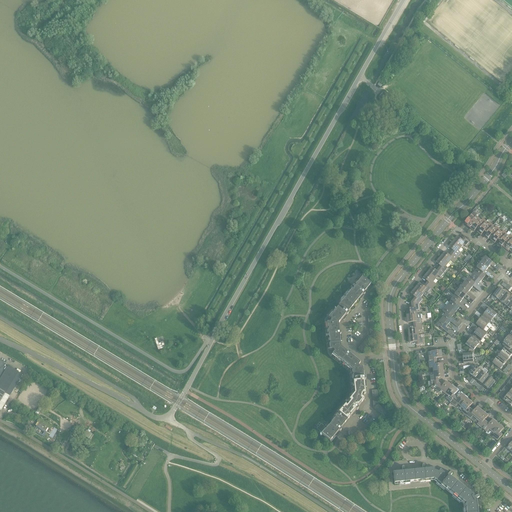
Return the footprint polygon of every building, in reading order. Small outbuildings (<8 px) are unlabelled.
[(392,99),(383,92),(379,98),(387,105),(392,99)] [(471,228),(479,218),(476,216),(478,215),(474,212),(465,223),(466,223),(468,225),(467,226),(471,228)] [(478,233),(486,222),(483,219),(481,220),(479,218),(471,228),(474,232),(475,231),(478,233)] [(484,236),(493,226),(493,225),(490,223),(488,224),(486,222),(478,233),(481,235),(482,235),(484,236)] [(491,240),(499,230),(500,230),(497,227),(495,228),(493,226),(484,236),(488,239),(489,239),(491,240)] [(498,244),(506,234),(507,234),(503,231),(502,232),(499,230),(491,240),(495,243),(496,243),(498,244)] [(505,248),(511,239),(511,236),(510,235),(509,236),(506,234),(498,244),(502,247),(505,248)] [(470,242),(464,238),(463,240),(458,236),(454,242),(461,248),(464,245),(467,247),(470,242)] [(459,251),(461,248),(454,242),(449,247),(454,251),(452,253),(458,258),(462,253),(459,251)] [(458,258),(452,253),(450,256),(445,252),(441,257),(449,263),(451,260),(454,263),(458,258)] [(446,267),(449,263),(441,257),(436,263),(441,266),(439,269),(445,273),(449,269),(446,267)] [(500,268),(486,257),(482,262),(488,268),(491,265),(498,271),(500,268)] [(494,277),(486,271),(488,268),(482,262),(477,268),(486,275),(489,277),(492,279),(494,277)] [(445,273),(439,269),(437,271),(433,267),(428,273),(436,279),(439,276),(441,278),(445,273)] [(486,275),(477,268),(478,268),(474,273),(482,280),(486,275)] [(434,282),(436,279),(428,273),(424,278),(428,282),(426,284),(432,289),(436,284),(434,282)] [(479,283),(482,280),(474,273),(469,279),(469,278),(483,290),(485,287),(479,283)] [(364,292),(371,284),(362,276),(355,285),(356,286),(352,290),(351,289),(345,296),(355,303),(362,294),(363,295),(364,295),(364,294),(365,293),(364,292)] [(483,290),(469,278),(464,284),(471,289),(473,287),(481,292),(483,290)] [(426,297),(432,289),(426,284),(425,287),(420,283),(415,288),(423,295),(426,297)] [(469,292),(471,289),(464,284),(460,289),(474,301),(476,298),(469,292)] [(497,298),(503,290),(500,287),(493,295),(497,298)] [(421,298),(423,295),(415,288),(411,294),(416,297),(412,302),(420,305),(424,300),(421,298)] [(474,301),(460,289),(455,295),(462,300),(465,297),(472,303),(474,301)] [(500,301),(507,293),(503,290),(497,298),(500,301)] [(504,304),(510,296),(507,293),(500,301),(504,304)] [(460,303),(462,300),(455,295),(451,300),(460,307),(463,309),(465,311),(467,309),(460,303)] [(347,312),(355,303),(345,296),(338,305),(339,306),(337,308),(336,307),(327,318),(330,320),(330,321),(338,324),(345,315),(346,315),(347,315),(348,314),(348,313),(348,312),(347,312)] [(460,307),(451,300),(451,301),(449,303),(448,301),(446,304),(447,305),(456,312),(460,307)] [(420,311),(420,305),(412,302),(412,308),(406,309),(407,316),(417,315),(417,311),(420,311)] [(456,312),(447,305),(442,311),(446,314),(451,318),(451,317),(456,312)] [(497,314),(489,308),(486,312),(494,318),(497,314)] [(494,318),(486,312),(483,316),(484,316),(487,319),(486,320),(489,323),(490,321),(491,322),(494,318)] [(422,324),(421,318),(421,314),(417,315),(407,316),(408,323),(414,322),(414,325),(422,324)] [(456,322),(451,317),(451,318),(446,314),(442,319),(449,325),(451,322),(458,328),(460,325),(456,322)] [(489,323),(486,320),(487,319),(484,316),(483,317),(482,317),(479,320),(487,327),(490,323),(489,323)] [(446,328),(449,325),(442,319),(437,325),(451,336),(453,333),(446,328)] [(487,327),(479,320),(476,324),(481,328),(479,329),(483,332),(484,330),(487,327)] [(340,347),(339,335),(340,335),(341,334),(340,333),(340,332),(339,332),(338,324),(330,321),(330,323),(326,323),(328,350),(332,350),(333,351),(340,347)] [(422,330),(422,324),(414,325),(414,328),(408,329),(409,336),(419,335),(419,331),(422,330)] [(486,334),(487,333),(484,330),(483,332),(479,329),(479,328),(476,332),(484,338),(487,335),(486,334)] [(484,338),(476,332),(473,336),(474,336),(477,339),(476,340),(479,343),(480,342),(481,342),(484,338)] [(424,345),(423,338),(420,339),(419,335),(409,336),(410,343),(416,342),(416,345),(424,345)] [(479,343),(476,340),(477,339),(474,336),(473,337),(472,337),(469,341),(477,347),(480,343),(479,343)] [(511,347),(511,343),(506,339),(503,343),(504,343),(502,345),(506,347),(507,346),(510,349),(511,349),(511,347)] [(477,347),(469,341),(466,344),(470,348),(469,351),(474,352),(475,351),(474,350),(477,347)] [(511,355),(511,352),(509,350),(510,349),(507,346),(506,347),(502,351),(510,357),(511,355)] [(360,364),(354,359),(349,355),(350,355),(350,354),(349,353),(349,352),(348,352),(347,352),(347,353),(340,347),(333,351),(333,352),(331,355),(350,371),(358,367),(358,366),(360,364)] [(442,357),(442,350),(432,351),(432,355),(428,356),(429,362),(437,361),(436,358),(442,357)] [(473,358),(473,354),(474,353),(474,352),(469,351),(468,354),(463,354),(464,359),(473,358)] [(510,357),(502,351),(500,354),(500,355),(504,358),(503,359),(506,362),(507,360),(507,361),(510,357)] [(506,362),(503,359),(504,358),(500,355),(499,356),(496,359),(504,365),(506,362)] [(474,362),(473,358),(464,359),(464,364),(469,363),(471,366),(476,363),(475,362),(474,362)] [(504,365),(496,359),(493,363),(500,369),(504,365)] [(0,361),(0,410),(1,411),(10,395),(10,396),(23,375),(18,372),(0,361)] [(444,370),(443,363),(437,364),(437,361),(429,362),(430,368),(433,367),(434,371),(444,370)] [(472,376),(479,368),(475,365),(476,364),(476,363),(471,366),(467,368),(469,372),(469,373),(472,376)] [(476,379),(482,371),(483,370),(483,369),(480,366),(479,368),(472,376),(476,379)] [(365,395),(364,382),(365,381),(365,380),(364,378),(363,378),(362,368),(359,368),(358,367),(350,371),(353,394),(361,397),(362,395),(365,395)] [(439,383),(438,378),(444,377),(444,370),(434,371),(434,375),(430,376),(431,387),(439,383)] [(480,381),(486,374),(482,371),(476,379),(480,381)] [(483,384),(489,377),(486,374),(480,381),(483,384)] [(487,387),(493,380),(489,377),(483,384),(487,387)] [(490,390),(496,382),(493,380),(487,387),(490,390)] [(446,394),(452,386),(447,381),(443,386),(439,383),(431,387),(440,394),(443,391),(446,394)] [(454,395),(457,390),(452,386),(446,394),(443,396),(451,403),(456,397),(454,395)] [(357,408),(364,400),(361,398),(361,397),(353,394),(338,412),(348,420),(355,411),(356,411),(357,411),(358,410),(357,409),(357,408)] [(461,406),(467,398),(462,394),(458,399),(456,397),(451,403),(456,407),(458,404),(461,406)] [(511,405),(511,400),(506,396),(503,400),(511,406),(511,405)] [(469,408),(473,403),(467,398),(461,406),(464,409),(462,412),(464,413),(463,414),(465,416),(466,415),(467,415),(471,409),(469,408)] [(475,421),(483,411),(478,407),(474,411),(471,409),(467,415),(471,419),(472,418),(475,421)] [(485,420),(488,416),(483,411),(475,421),(477,424),(482,428),(487,422),(485,420)] [(340,429),(348,420),(338,412),(329,424),(330,425),(328,426),(327,425),(320,434),(330,442),(338,431),(339,432),(340,432),(341,431),(341,429),(340,429)] [(50,430),(53,425),(40,417),(37,422),(40,423),(38,427),(37,426),(34,431),(44,437),(46,432),(48,428),(50,430)] [(490,434),(498,424),(493,419),(489,424),(487,422),(482,428),(487,432),(486,433),(488,435),(490,434)] [(500,433),(504,428),(498,424),(490,434),(498,441),(503,435),(500,433)] [(61,452),(76,428),(72,426),(59,447),(58,447),(56,449),(61,452)] [(434,480),(437,472),(435,471),(434,468),(425,469),(425,465),(424,465),(423,464),(422,465),(422,466),(422,469),(414,470),(415,482),(434,480)] [(415,482),(414,470),(405,471),(404,468),(404,467),(403,466),(402,467),(402,468),(402,472),(393,472),(394,484),(415,482)] [(476,511),(475,500),(479,498),(479,497),(479,496),(477,495),(473,498),(473,497),(449,478),(452,474),(452,473),(451,472),(449,473),(447,476),(440,470),(439,472),(437,472),(434,480),(463,505),(464,511),(476,511)]
